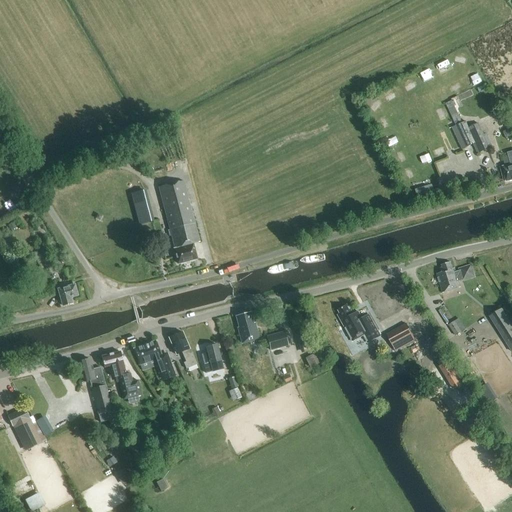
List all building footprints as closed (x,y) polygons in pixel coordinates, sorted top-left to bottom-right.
[(459,51),(458,61),(468,63),(469,52),(459,51)] [(476,85),(483,82),(480,74),(473,77),(476,85)] [(410,90),(417,87),(413,78),(406,82),(410,90)] [(395,89),(386,92),(389,100),(398,97),(395,89)] [(377,96),(370,103),(376,110),(384,103),(377,96)] [(476,144),(474,140),(466,122),(456,126),(466,148),(476,144)] [(474,140),(476,144),(480,153),(493,147),(487,134),(474,140)] [(445,146),(435,150),(439,159),(449,155),(445,146)] [(506,182),(511,180),(511,152),(507,154),(508,157),(503,158),(505,167),(502,167),(506,182)] [(195,224),(183,181),(158,188),(173,248),(178,264),(196,259),(192,244),(200,242),(195,224)] [(419,196),(437,191),(435,183),(417,188),(419,196)] [(139,225),(154,221),(146,190),(130,194),(139,225)] [(47,246),(36,253),(44,266),(55,259),(47,246)] [(441,273),(437,274),(442,293),(460,288),(458,282),(462,281),(463,282),(475,278),(471,266),(459,269),(459,271),(455,273),(454,269),(452,269),(450,263),(441,265),(442,268),(440,269),(441,273)] [(30,277),(26,269),(21,271),(26,280),(30,277)] [(64,281),(71,280),(68,270),(61,271),(64,281)] [(62,306),(72,303),(70,298),(78,296),(74,284),(57,289),(62,306)] [(340,314),(337,315),(352,342),(363,336),(367,344),(381,337),(369,315),(361,319),(358,312),(351,316),(346,306),(338,311),(340,314)] [(511,324),(502,309),(489,317),(511,353),(511,352),(511,324)] [(253,324),(250,313),(236,317),(239,328),(237,328),(241,345),(259,340),(255,323),(253,324)] [(462,332),(454,321),(449,325),(456,336),(462,332)] [(406,324),(385,335),(392,346),(394,351),(415,340),(412,335),(406,324)] [(308,344),(304,326),(295,329),(302,354),(314,350),(312,343),(308,344)] [(189,349),(182,332),(168,338),(176,355),(182,352),(186,362),(183,363),(186,369),(196,365),(190,349),(189,349)] [(270,351),(288,346),(284,332),(266,336),(270,351)] [(156,341),(133,349),(139,365),(154,360),(155,364),(161,381),(174,376),(167,355),(161,357),(156,341)] [(207,353),(201,355),(206,374),(220,370),(223,369),(221,361),(216,345),(206,347),(207,353)] [(120,352),(101,357),(104,368),(111,367),(114,378),(118,377),(123,397),(124,400),(127,400),(128,403),(131,405),(137,403),(139,401),(138,397),(141,396),(140,392),(137,381),(132,382),(130,374),(125,375),(122,364),(123,363),(120,352)] [(310,369),(317,365),(312,355),(305,359),(310,369)] [(90,359),(79,362),(83,382),(90,381),(92,389),(91,389),(98,415),(112,411),(103,377),(100,367),(92,369),(90,359)] [(453,391),(464,384),(450,360),(439,367),(453,391)] [(213,375),(215,392),(225,390),(223,373),(213,375)] [(235,400),(241,397),(237,388),(231,391),(235,400)] [(24,408),(7,417),(12,428),(19,424),(30,448),(41,442),(30,419),(24,408)] [(130,481),(123,468),(114,473),(122,486),(130,481)] [(168,488),(163,479),(156,483),(161,492),(168,488)]
